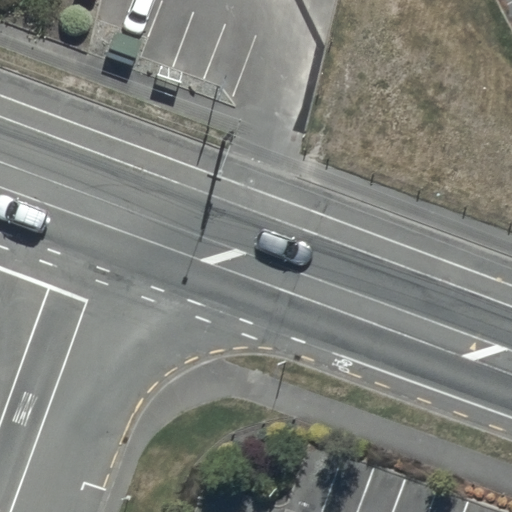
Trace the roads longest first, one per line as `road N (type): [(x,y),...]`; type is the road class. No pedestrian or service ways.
road 1 (tertiary): [(99,212),(511,364)]
road 2 (unclassified): [(99,212),(0,511)]
